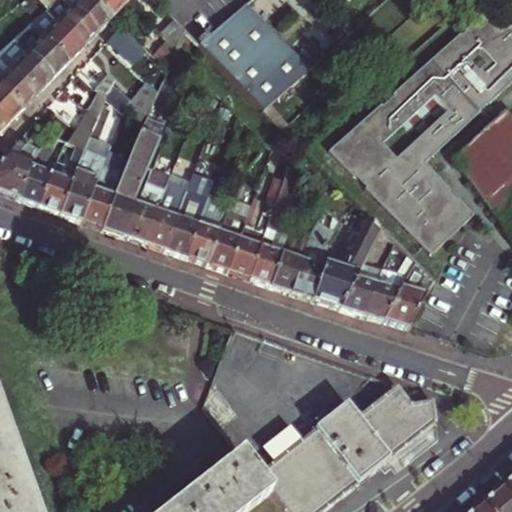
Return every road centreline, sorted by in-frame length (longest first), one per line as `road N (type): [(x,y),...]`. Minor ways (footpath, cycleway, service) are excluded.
road 1 (residential): [(0,224),(511,395)]
road 2 (tertiary): [(511,428),(411,511)]
